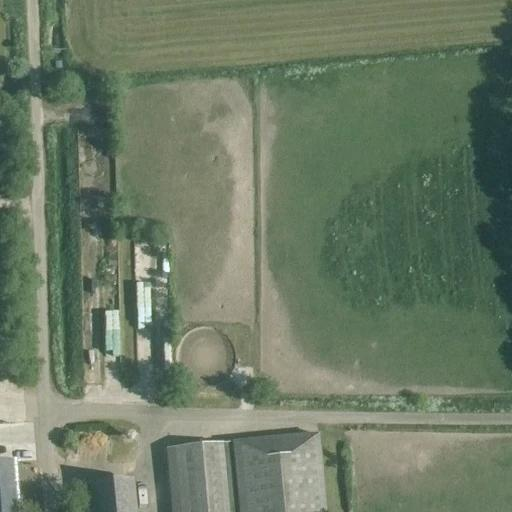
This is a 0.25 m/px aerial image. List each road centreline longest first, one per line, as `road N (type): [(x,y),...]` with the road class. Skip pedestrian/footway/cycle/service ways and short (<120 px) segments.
road 1 (unclassified): [(41,411),(511,420)]
road 2 (unclassified): [(41,411),(31,0)]
